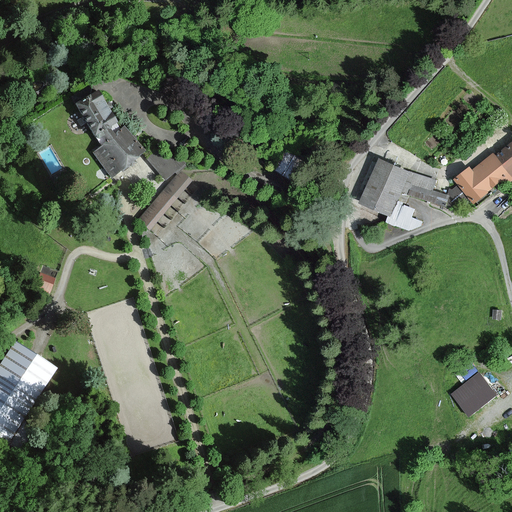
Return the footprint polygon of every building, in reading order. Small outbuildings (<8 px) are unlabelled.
[(95,93),(71,110),(92,140),(94,138),(101,148),(92,155),(107,177),(140,153),(123,129),(113,136),(108,130),(117,123),(95,93)] [(454,181),(459,188),(449,196),(432,189),(434,183),(381,160),(362,204),(392,216),(403,190),(449,209),(468,193),(476,204),(511,176),(511,143),(475,172),(471,167),(454,181)] [(167,178),(184,163),(173,150),(164,157),(158,151),(149,158),(167,178)] [(300,160),(285,152),(276,170),(291,178),(300,160)] [(192,180),(182,172),(141,220),(151,228),(192,180)] [(54,275),(57,269),(43,263),(40,268),(54,275)] [(50,291),(55,276),(38,270),(33,285),(50,291)] [(16,347),(0,370),(0,444),(10,451),(60,376),(16,347)] [(479,368),(452,391),(471,414),(498,392),(479,368)]
